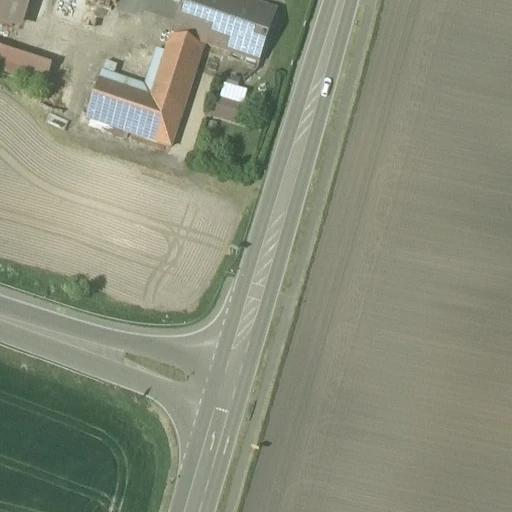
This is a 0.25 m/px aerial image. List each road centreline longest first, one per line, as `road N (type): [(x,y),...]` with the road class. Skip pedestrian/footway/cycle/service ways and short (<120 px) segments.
road 1 (tertiary): [(341,0),(227,391)]
road 2 (secondary): [(227,391),(0,322)]
road 3 (secondary): [(227,391),(192,511)]
